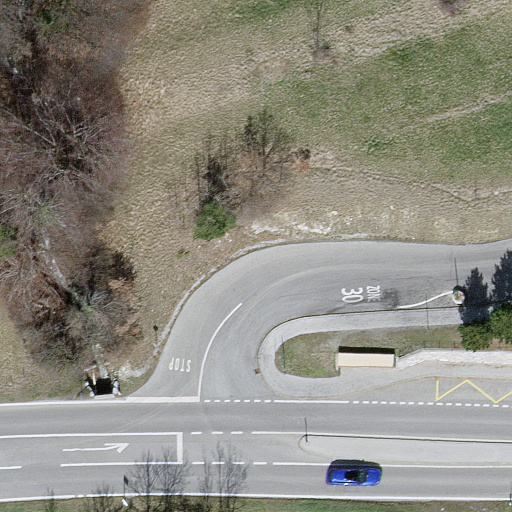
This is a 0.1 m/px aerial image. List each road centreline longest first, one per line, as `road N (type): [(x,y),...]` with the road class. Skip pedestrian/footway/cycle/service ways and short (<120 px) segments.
road 1 (unclassified): [(198,418),(209,342),(234,308),(268,285),(314,272),(511,271)]
road 2 (secondary): [(511,422),(198,418)]
road 3 (secondary): [(198,480),(511,481)]
road 4 (secondary): [(0,484),(198,480)]
road 5 (secondary): [(198,418),(0,421)]
